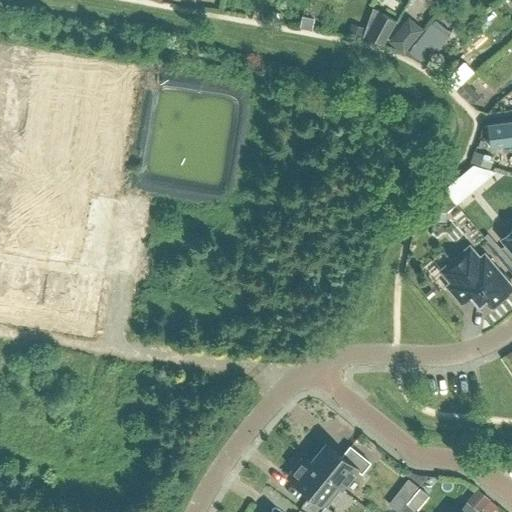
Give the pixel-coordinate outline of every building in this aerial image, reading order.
[(362,34),(382,45),(395,21),(371,7),(362,34)] [(387,41),(403,53),(423,28),(407,16),(387,41)] [(350,23),(346,34),(359,38),(362,26),(350,23)] [(418,38),(407,52),(422,64),(431,54),(430,53),(445,34),(431,23),(418,38)] [(454,88),(473,72),(464,64),(447,82),(454,88)] [(455,89),(469,104),(479,95),(465,80),(455,89)] [(511,120),(486,124),(489,147),(500,145),(511,143),(511,120)] [(473,150),(469,162),(489,168),(493,157),(473,150)] [(465,193),(454,179),(443,189),(454,203),(465,193)] [(511,227),(499,238),(511,253),(511,227)] [(482,297),(490,307),(511,288),(511,287),(483,253),(478,257),(468,245),(439,270),(449,282),(445,285),(459,302),(469,293),(476,301),(482,297)] [(324,443),(309,461),(309,462),(340,487),(356,468),(360,472),(368,462),(349,446),(341,456),(324,443)] [(303,456),(287,476),(309,494),(301,504),(311,511),(332,511),(325,506),(340,487),(309,462),(309,461),(303,456)] [(411,511),(414,509),(405,502),(397,511),(411,511)]
